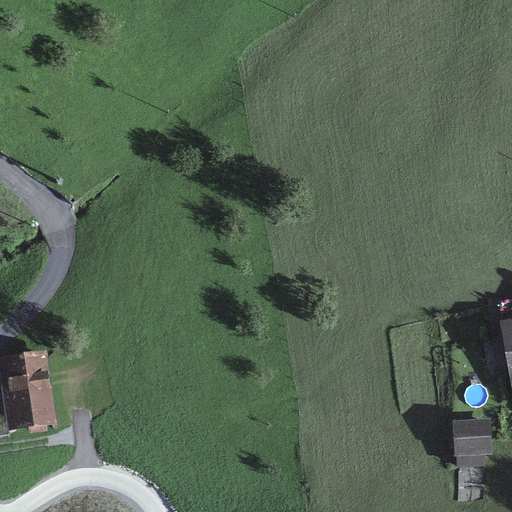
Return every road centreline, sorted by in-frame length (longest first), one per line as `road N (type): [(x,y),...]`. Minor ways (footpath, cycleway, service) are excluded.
road 1 (trunk): [(357,511),(511,247)]
road 2 (track): [(15,511),(81,475),(122,477),(161,511)]
